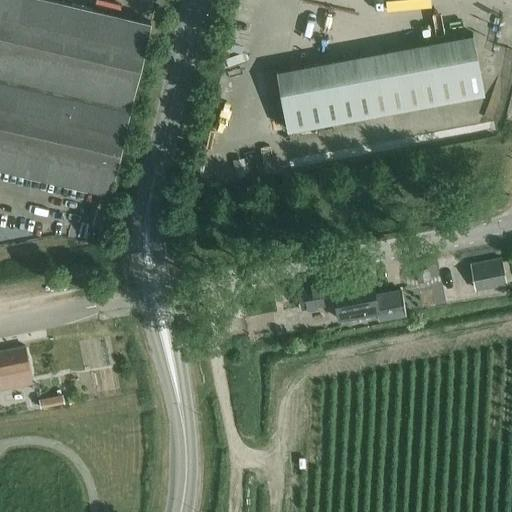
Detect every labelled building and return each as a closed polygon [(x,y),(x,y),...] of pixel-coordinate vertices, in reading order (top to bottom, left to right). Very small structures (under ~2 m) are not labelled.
[(56,0),(0,0),(0,168),(111,195),(151,22),(56,0)] [(485,93),(474,33),(277,70),(288,130),(485,93)] [(477,288),(505,282),(501,258),(473,264),(477,288)] [(428,268),(416,271),(418,282),(431,279),(428,268)] [(299,308),(337,301),(339,319),(378,310),(379,318),(406,313),(402,291),(376,296),(371,272),(295,286),(299,308)] [(0,388),(31,382),(28,362),(27,362),(24,346),(0,350),(0,388)] [(65,403),(63,394),(39,399),(41,408),(65,403)]
